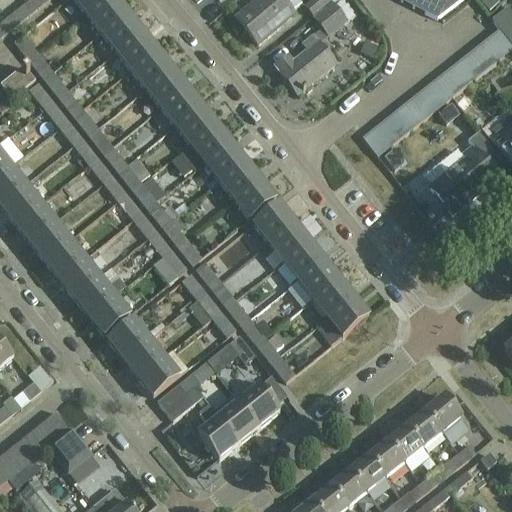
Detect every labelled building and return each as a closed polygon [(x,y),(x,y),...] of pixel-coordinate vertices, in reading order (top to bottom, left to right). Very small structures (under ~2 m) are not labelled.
[(34,0),(26,7),(33,16),(52,1),(50,0),(34,0)] [(72,0),(71,1),(86,21),(112,0),(72,0)] [(127,18),(112,0),(86,21),(101,39),(127,18)] [(258,50),(273,37),(294,20),(291,16),(302,8),(295,0),(278,0),(277,0),(261,0),(235,22),(258,50)] [(326,0),(313,0),(314,1),(304,10),(313,20),(330,4),(326,0)] [(457,0),(401,0),(400,4),(437,23),(463,3),(457,0)] [(33,16),(26,7),(7,21),(15,31),(33,16)] [(319,48),(343,29),(347,26),(332,7),(316,19),(313,22),(322,33),(301,49),(308,57),(294,69),(287,60),(274,71),(297,99),(335,69),(319,48)] [(511,14),(509,10),(491,24),(499,34),(511,50),(511,14)] [(127,18),(101,39),(116,58),(142,37),(127,18)] [(0,42),(15,31),(7,21),(0,27),(0,42)] [(511,50),(499,34),(488,42),(503,61),(511,54),(511,50)] [(157,55),(142,37),(116,58),(130,76),(157,55)] [(13,47),(28,66),(37,59),(22,40),(13,47)] [(479,50),(494,69),(503,61),(488,42),(479,50)] [(365,45),(360,57),(375,63),(380,51),(365,45)] [(479,50),(469,58),(484,76),(494,69),(479,50)] [(130,76),(145,95),(171,74),(157,55),(130,76)] [(469,58),(459,65),(474,84),(484,76),(469,58)] [(52,78),(37,59),(28,66),(43,85),(52,78)] [(459,65),(450,73),(465,92),(474,84),(459,65)] [(11,104),(35,85),(24,71),(0,89),(11,104)] [(465,92),(450,73),(440,81),(455,99),(465,92)] [(186,93),(171,74),(145,95),(160,113),(186,93)] [(67,96),(52,78),(43,85),(58,103),(67,96)] [(430,88),(445,107),(451,102),(455,99),(440,81),(430,88)] [(435,115),(441,110),(445,107),(430,88),(420,96),(435,115)] [(28,97),(43,115),(52,108),(37,90),(28,97)] [(201,111),(186,93),(160,113),(175,132),(201,111)] [(454,105),(464,115),(475,105),(473,103),(474,102),(467,93),(454,105)] [(73,122),(81,115),(67,96),(58,103),(73,122)] [(420,96),(411,104),(426,123),(435,115),(420,96)] [(0,100),(0,118),(0,119),(9,112),(0,100)] [(426,123),(411,104),(401,111),(416,130),(426,123)] [(43,115),(58,134),(67,127),(52,108),(43,115)] [(448,110),(436,120),(444,130),(457,121),(448,110)] [(216,130),(201,111),(175,132),(189,150),(216,130)] [(401,111),(391,119),(406,138),(416,130),(401,111)] [(96,133),(81,115),(73,122),(87,141),(96,133)] [(382,127),(396,146),(406,138),(391,119),(382,127)] [(511,120),(494,135),(511,158),(511,120)] [(82,146),(67,127),(58,134),(73,153),(82,146)] [(382,127),(372,135),(387,153),(396,146),(382,127)] [(230,148),(216,130),(189,150),(197,160),(191,166),(198,174),(204,169),(230,148)] [(87,141),(102,159),(111,152),(96,133),(87,141)] [(387,153),(372,135),(362,142),(377,161),(387,153)] [(490,174),(501,165),(478,137),(468,145),(473,152),(461,161),(456,154),(437,169),(446,180),(430,192),(443,210),(447,215),(451,220),(487,192),(489,195),(500,186),(490,174)] [(73,153),(87,171),(96,164),(82,146),(73,153)] [(219,187),(245,167),(230,148),(204,169),(210,177),(219,187)] [(126,171),(111,152),(102,159),(117,178),(126,171)] [(0,179),(10,171),(0,158),(0,179)] [(102,190),(111,183),(96,164),(87,171),(102,190)] [(260,185),(245,167),(219,187),(234,206),(260,185)] [(0,210),(25,190),(10,171),(0,179),(0,210)] [(140,189),(126,171),(117,178),(131,196),(140,189)] [(110,200),(116,208),(117,208),(126,201),(111,183),(102,190),(110,200)] [(140,189),(131,196),(146,215),(156,207),(163,202),(149,184),(141,190),(140,189)] [(275,204),(260,185),(234,206),(249,225),(275,204)] [(0,211),(14,229),(40,209),(25,190),(0,210),(0,211)] [(117,208),(131,227),(140,220),(126,201),(117,208)] [(146,215),(161,233),(171,225),(163,216),(156,207),(146,215)] [(55,227),(40,209),(14,229),(29,248),(55,227)] [(268,249),(294,228),(279,209),(253,230),(268,249)] [(170,211),(163,216),(171,225),(177,220),(170,211)] [(131,227),(145,244),(146,246),(155,239),(140,220),(131,227)] [(172,226),(171,225),(161,233),(175,252),(184,245),(170,227),(172,226)] [(44,266),(69,246),(55,227),(29,248),(44,266)] [(283,267),(309,247),(294,228),(268,249),(283,267)] [(146,246),(161,264),(170,257),(155,239),(146,246)] [(201,265),(184,245),(175,252),(192,273),(201,265)] [(84,264),(69,246),(44,266),(59,285),(84,264)] [(298,286),(323,265),(309,247),(283,267),(298,286)] [(259,252),(227,276),(236,288),(268,264),(259,252)] [(84,264),(59,285),(73,304),(99,283),(108,275),(101,266),(103,264),(99,259),(97,261),(93,257),(84,264)] [(170,257),(161,264),(167,272),(176,283),(177,284),(185,277),(170,257)] [(298,286),(312,304),(338,284),(323,265),(298,286)] [(196,277),(210,295),(218,288),(204,270),(196,277)] [(180,288),(195,307),(204,300),(189,281),(180,288)] [(73,304),(88,322),(114,302),(122,294),(125,292),(118,283),(106,292),(99,283),(73,304)] [(327,323),(353,302),(338,284),(312,304),(327,323)] [(233,307),(218,288),(210,295),(225,313),(233,307)] [(210,326),(219,319),(204,300),(195,307),(193,309),(186,314),(201,333),(210,326)] [(114,302),(88,322),(104,341),(119,329),(129,321),(114,302)] [(353,302),(327,323),(342,342),(368,322),(353,302)] [(248,325),(233,307),(225,313),(240,332),(248,325)] [(188,318),(185,315),(181,318),(171,326),(175,330),(188,318)] [(219,319),(210,326),(225,345),(234,338),(219,319)] [(287,338),(298,330),(290,319),(280,327),(287,338)] [(263,344),(248,325),(240,332),(254,351),(263,344)] [(123,365),(148,345),(132,326),(107,346),(123,365)] [(153,340),(164,331),(160,326),(149,335),(153,340)] [(276,339),(265,347),(273,357),(284,348),(276,339)] [(237,362),(243,370),(253,362),(238,342),(227,350),(237,362)] [(254,351),(269,369),(277,362),(273,357),(265,347),(263,344),(254,351)] [(162,363),(148,345),(123,365),(137,383),(162,363)] [(0,372),(13,363),(0,346),(0,372)] [(511,346),(503,354),(511,365),(511,346)] [(237,362),(227,350),(205,368),(213,378),(215,379),(237,362)] [(293,382),(277,362),(269,369),(284,388),(293,382)] [(162,363),(137,383),(153,402),(177,382),(162,363)] [(164,417),(194,394),(199,389),(191,379),(172,395),(157,407),(164,417)] [(233,400),(238,407),(237,408),(258,434),(279,417),(258,391),(257,392),(252,386),(246,385),(234,394),(233,400)] [(32,389),(22,397),(14,404),(21,413),(40,398),(32,389)] [(202,403),(194,394),(164,417),(172,427),(202,403)] [(5,411),(0,414),(0,424),(2,428),(21,413),(14,404),(13,404),(10,399),(1,406),(5,411)] [(443,401),(424,416),(442,439),(461,424),(443,401)] [(217,424),(237,450),(258,434),(237,408),(217,424)] [(218,465),(237,450),(217,424),(207,411),(198,418),(208,430),(197,438),(218,465)] [(423,454),(442,439),(424,416),(405,431),(423,454)] [(57,417),(47,425),(60,442),(70,434),(57,417)] [(47,425),(37,432),(51,449),(60,442),(47,425)] [(404,469),(423,454),(405,431),(401,426),(390,435),(393,440),(386,446),(404,469)] [(37,432),(28,440),(41,457),(51,449),(37,432)] [(71,435),(47,454),(67,479),(91,460),(71,435)] [(28,440),(19,447),(32,464),(33,463),(41,457),(28,440)] [(386,446),(367,461),(386,484),(404,469),(386,446)] [(32,464),(19,447),(9,455),(23,472),(32,464)] [(469,450),(458,459),(464,466),(475,458),(469,450)] [(9,455),(0,462),(13,479),(20,474),(23,472),(9,455)] [(489,458),(480,465),(487,474),(496,467),(489,458)] [(458,459),(439,474),(445,481),(464,466),(458,459)] [(367,499),(386,484),(367,461),(348,476),(367,499)] [(0,462),(0,481),(4,487),(5,486),(13,479),(0,462)] [(44,477),(33,463),(32,464),(23,472),(20,474),(31,487),(44,477)] [(439,474),(420,489),(426,496),(445,481),(439,474)] [(330,491),(346,511),(350,511),(367,499),(348,476),(330,491)] [(466,476),(446,492),(451,499),(471,483),(466,476)] [(426,496),(420,489),(401,504),(407,511),(426,496)] [(315,511),(346,511),(330,491),(311,506),(315,511)] [(56,511),(41,492),(26,504),(32,511),(56,511)] [(429,511),(433,511),(451,499),(446,492),(426,508),(429,511)] [(92,511),(129,511),(115,494),(92,511)]
